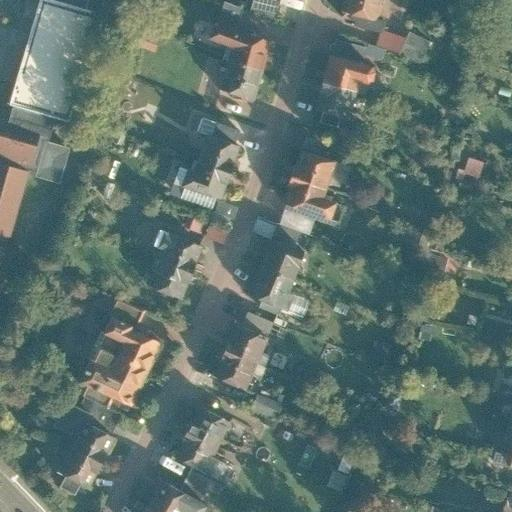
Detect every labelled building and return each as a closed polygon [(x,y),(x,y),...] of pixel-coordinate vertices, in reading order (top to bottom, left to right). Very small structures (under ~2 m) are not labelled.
[(100,16),(48,0),(37,0),(7,101),(12,102),(6,123),(0,121),(0,288),(12,246),(6,245),(28,172),(59,181),(69,145),(49,139),(56,114),(70,118),(100,16)] [(48,0),(100,16),(104,0),(48,0)] [(382,0),(343,0),(342,4),(379,13),(382,0)] [(235,40),(229,56),(262,67),(272,36),(239,25),(242,16),(218,9),(210,33),(235,40)] [(430,40),(409,31),(399,53),(420,62),(430,40)] [(330,50),(322,76),(357,86),(360,75),(368,77),(373,73),(375,67),(374,61),(330,50)] [(262,67),(229,56),(219,89),(252,99),(262,67)] [(357,86),(322,76),(315,102),(349,112),(357,86)] [(213,130),(236,138),(239,127),(217,120),(213,130)] [(206,128),(197,156),(231,167),(240,139),(236,138),(213,130),(206,128)] [(292,169),(327,181),(337,154),(302,141),(292,169)] [(467,155),(461,176),(477,181),(483,159),(467,155)] [(231,167),(197,156),(193,166),(188,164),(181,182),(221,195),(231,167)] [(327,181),(292,169),(282,199),(330,216),(337,198),(324,192),(327,181)] [(299,229),(277,220),(273,232),(295,241),(299,229)] [(159,256),(192,268),(202,241),(164,227),(158,243),(163,245),(159,256)] [(272,233),(261,261),(295,275),(306,247),(272,233)] [(192,268),(159,256),(149,284),(182,296),(192,268)] [(261,261),(248,291),(288,307),(294,290),(290,288),(295,275),(261,261)] [(112,314),(137,325),(145,308),(110,294),(101,313),(110,317),(112,314)] [(247,309),(241,323),(269,336),(275,322),(247,309)] [(110,317),(98,345),(147,366),(161,335),(137,325),(112,314),(110,317)] [(224,347),(257,361),(269,336),(241,323),(236,321),(224,347)] [(147,366),(98,345),(83,380),(87,382),(114,393),(133,401),(147,366)] [(224,347),(213,372),(245,387),(257,361),(224,347)] [(82,394),(85,395),(107,406),(114,393),(87,382),(82,394)] [(86,420),(110,432),(120,412),(107,406),(85,395),(79,406),(90,411),(86,420)] [(77,434),(72,444),(101,459),(114,434),(110,432),(86,420),(90,411),(79,406),(65,399),(54,423),(77,434)] [(187,427),(218,444),(231,419),(200,402),(187,427)] [(511,425),(507,424),(501,450),(511,452),(511,425)] [(187,427),(173,453),(192,463),(204,470),(218,444),(187,427)] [(88,485),(101,459),(72,444),(59,470),(88,485)] [(192,463),(185,477),(214,492),(221,479),(204,470),(192,463)] [(146,505),(159,511),(179,511),(182,508),(189,511),(202,511),(208,503),(179,487),(161,477),(146,505)] [(185,477),(179,487),(208,503),(214,492),(185,477)]
